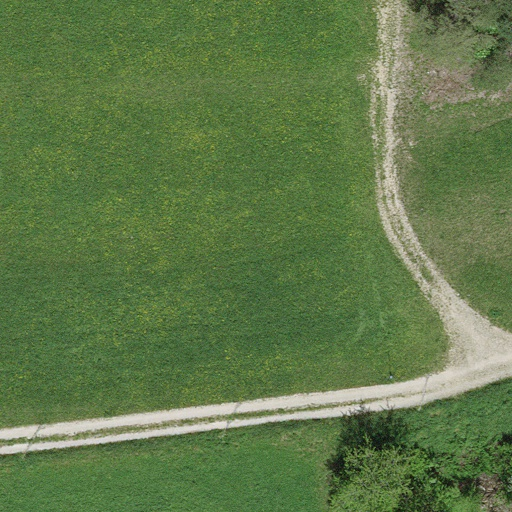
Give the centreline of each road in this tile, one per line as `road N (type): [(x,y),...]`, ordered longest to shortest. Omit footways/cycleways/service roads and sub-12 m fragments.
road 1 (track): [(495,364),(415,396),(0,437)]
road 2 (track): [(400,0),(383,218),(495,364)]
